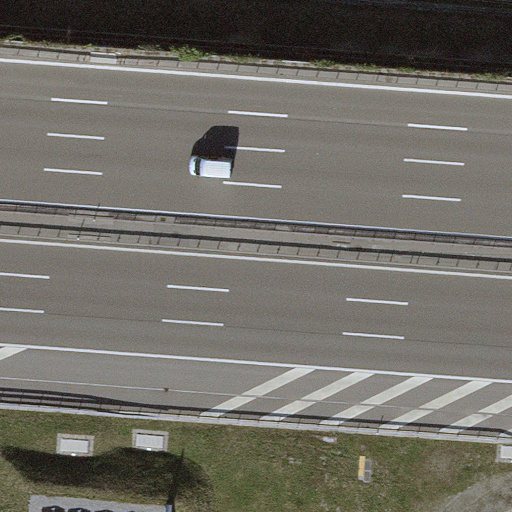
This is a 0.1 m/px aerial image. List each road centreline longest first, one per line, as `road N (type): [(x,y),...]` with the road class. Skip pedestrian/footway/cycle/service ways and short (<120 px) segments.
road 1 (motorway): [(511,167),(0,130)]
road 2 (motorway): [(0,292),(511,329)]
